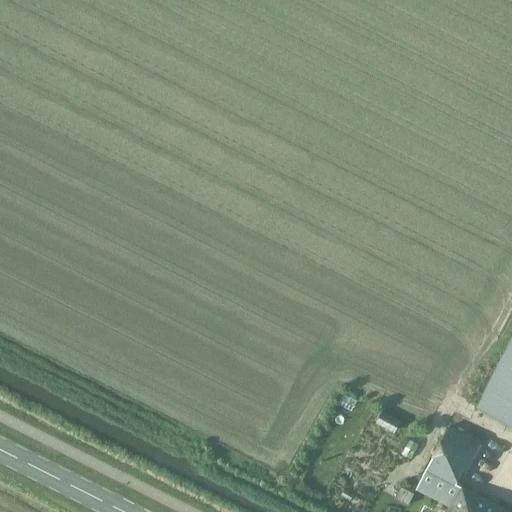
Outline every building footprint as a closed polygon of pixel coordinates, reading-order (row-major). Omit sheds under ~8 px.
[(511,336),(475,409),(511,426),(511,336)] [(382,410),(376,422),(396,432),(402,420),(382,410)] [(448,425),(415,490),(450,508),(447,511),(509,511),(455,486),(456,485),(463,470),(466,472),(481,443),(448,426),(448,425)] [(418,445),(408,440),(401,454),(411,459),(418,445)] [(401,486),(395,498),(408,505),(414,493),(401,486)]
